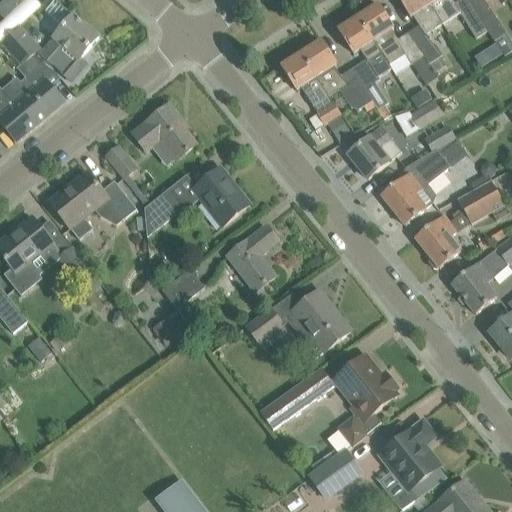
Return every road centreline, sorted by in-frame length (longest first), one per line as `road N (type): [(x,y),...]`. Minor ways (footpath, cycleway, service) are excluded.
road 1 (residential): [(511,434),(191,35)]
road 2 (residential): [(191,35),(0,190)]
